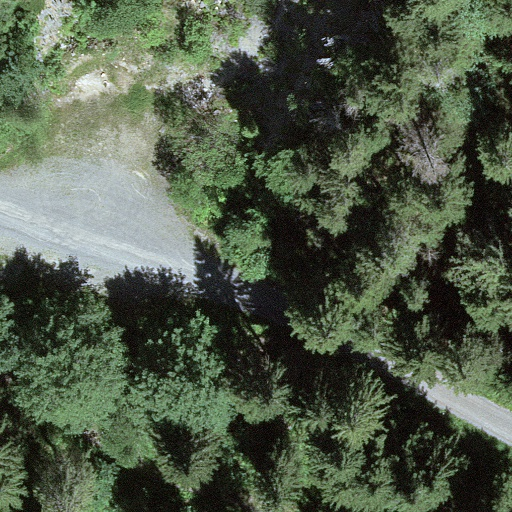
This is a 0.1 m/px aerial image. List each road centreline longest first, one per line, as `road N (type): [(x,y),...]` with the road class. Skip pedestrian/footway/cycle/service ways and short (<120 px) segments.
road 1 (track): [(0,216),(250,293),(511,432)]
road 2 (track): [(0,367),(106,440),(265,511)]
